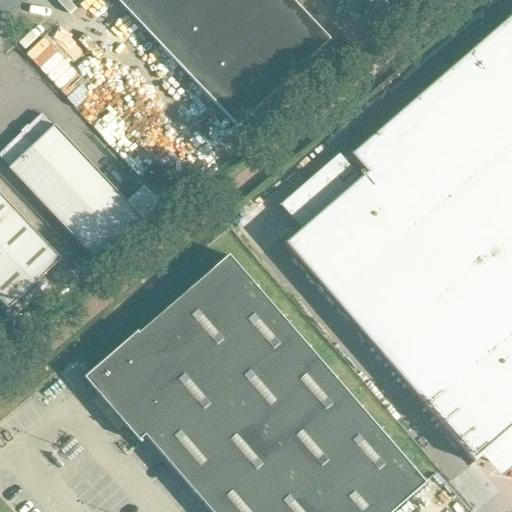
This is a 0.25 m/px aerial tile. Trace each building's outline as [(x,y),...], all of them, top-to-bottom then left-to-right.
[(115,0),(237,128),(329,40),(291,0),(115,0)] [(297,232),(284,244),(406,385),(474,463),(483,455),(511,430),(511,13),(341,163),(357,181),(299,231),(297,232)] [(0,154),(0,157),(97,262),(98,263),(142,222),(41,115),(28,128),(30,130),(25,136),(22,133),(0,154)] [(0,302),(7,310),(60,261),(0,196),(0,302)] [(393,511),(425,484),(340,385),(228,256),(138,334),(136,332),(84,378),(141,443),(142,442),(141,440),(145,436),(209,511),(393,511)] [(78,259),(72,264),(79,272),(85,267),(78,259)] [(170,497),(183,511),(199,511),(179,489),(170,497)]
